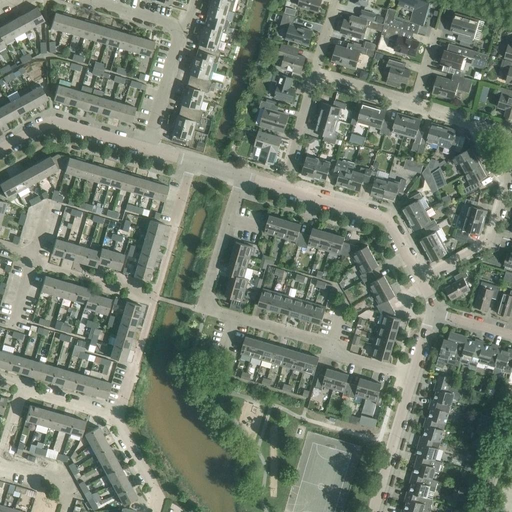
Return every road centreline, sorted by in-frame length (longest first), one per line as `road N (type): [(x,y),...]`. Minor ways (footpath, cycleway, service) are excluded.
road 1 (residential): [(424,286),(386,219),(281,188)]
road 2 (residential): [(239,316),(216,309),(210,294),(240,176)]
road 3 (residential): [(146,148),(52,122),(0,148)]
road 4 (residential): [(154,297),(191,161)]
road 5 (residential): [(372,511),(411,378)]
road 6 (residential): [(424,286),(482,251),(511,187)]
road 7 (residential): [(281,188),(318,67)]
road 8 (residential): [(117,418),(154,297)]
road 9 (residential): [(146,148),(175,31)]
